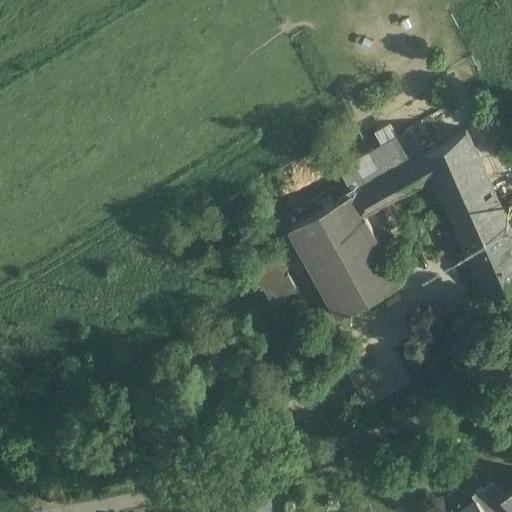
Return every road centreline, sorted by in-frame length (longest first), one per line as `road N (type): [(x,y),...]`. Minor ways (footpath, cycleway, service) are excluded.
road 1 (residential): [(53,511),(304,458)]
road 2 (residential): [(304,458),(511,390)]
road 3 (track): [(69,508),(0,402)]
